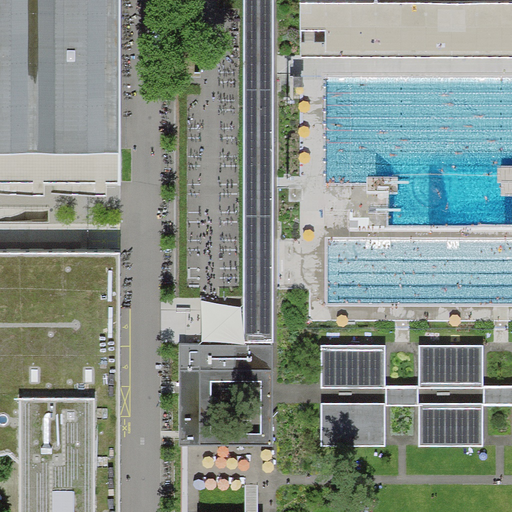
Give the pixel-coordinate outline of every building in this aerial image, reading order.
[(0,0),(0,185),(123,183),(123,0),(0,0)] [(244,0),(245,339),(273,339),(272,0),(244,0)] [(511,1),(301,2),(301,55),(511,55),(511,1)] [(0,255),(0,511),(126,511),(126,256),(0,255)] [(215,448),(276,448),(277,348),(244,347),(215,347),(181,347),(180,447),(215,448)] [(323,385),(386,386),(386,349),(323,349),(323,385)] [(421,386),(484,386),(484,349),(421,349),(421,386)] [(486,444),(485,406),(420,407),(421,445),(486,444)] [(387,445),(387,407),(323,407),(324,445),(387,445)]
